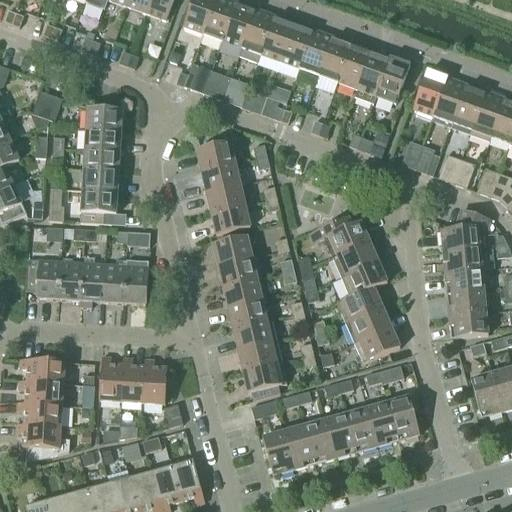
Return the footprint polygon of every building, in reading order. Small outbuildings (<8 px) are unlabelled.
[(103,13),(106,3),(107,0),(85,0),(84,6),(103,13)] [(125,10),(128,0),(107,0),(106,3),(125,10)] [(144,17),(150,0),(128,0),(125,10),(144,17)] [(150,0),(144,17),(164,24),(173,0),(150,0)] [(203,38),(216,0),(193,0),(182,31),(203,38)] [(222,45),(236,6),(220,0),(216,0),(203,38),(222,45)] [(241,52),(255,13),(236,6),(222,45),(241,52)] [(261,59),(275,20),(255,13),(241,52),(242,53),(239,61),(257,68),(260,59),(261,59)] [(10,28),(14,17),(8,15),(3,26),(10,28)] [(19,32),(23,20),(14,17),(10,28),(19,32)] [(280,66),(294,27),(275,20),(261,59),(280,66)] [(299,73),(313,34),(294,27),(280,66),(299,73)] [(48,42),(53,31),(46,28),(42,40),(48,42)] [(57,46),(61,34),(53,31),(48,42),(57,46)] [(318,80),(332,40),(313,34),(299,73),(318,80)] [(337,87),(351,47),(332,40),(318,80),(337,87)] [(87,56),(91,45),(85,42),(80,54),(87,56)] [(96,59),(100,48),(91,45),(87,56),(96,59)] [(356,94),(370,54),(351,47),(337,87),(356,94)] [(375,101),(390,61),(370,54),(356,94),(357,94),(354,101),(373,108),(376,101),(375,101)] [(126,70),(130,59),(123,56),(119,68),(126,70)] [(134,73),(138,62),(130,59),(126,70),(134,73)] [(375,101),(376,101),(394,108),(409,68),(390,61),(375,101)] [(184,91),(191,94),(203,98),(212,75),(191,67),(186,79),(188,79),(184,91)] [(223,105),(231,82),(212,75),(203,98),(223,105)] [(430,124),(446,82),(426,75),(412,114),(416,116),(415,119),(430,124)] [(188,79),(186,79),(181,76),(176,88),(184,91),(188,79)] [(246,100),(250,89),(231,82),(223,105),(242,112),(246,100)] [(451,128),(465,89),(446,82),(430,124),(447,130),(448,127),(451,128)] [(285,108),(290,96),(271,89),(267,101),(285,108)] [(469,139),(484,96),(465,89),(451,128),(454,130),(453,133),(469,139)] [(50,100),(40,96),(39,96),(31,118),(42,122),(50,100)] [(489,142),(503,103),(484,96),(469,139),(485,145),(487,141),(489,142)] [(0,127),(6,125),(10,123),(2,104),(0,99),(0,127)] [(53,126),(61,104),(50,100),(42,122),(53,126)] [(249,115),(253,103),(246,100),(242,112),(249,115)] [(508,152),(511,140),(511,105),(503,103),(489,142),(492,143),(491,146),(508,152)] [(280,126),(284,114),(278,112),(274,124),(280,126)] [(120,136),(121,115),(86,113),(85,134),(120,136)] [(284,114),(280,126),(288,129),(292,117),(284,114)] [(6,125),(0,127),(0,149),(9,145),(14,143),(6,125)] [(319,140),(323,128),(314,125),(310,137),(319,140)] [(326,142),(330,130),(323,128),(319,140),(326,142)] [(119,157),(120,136),(85,134),(84,155),(119,157)] [(381,162),(385,150),(389,138),(378,134),(373,146),(361,142),(357,154),(381,162)] [(357,154),(361,142),(353,139),(349,151),(357,154)] [(46,152),(46,141),(35,141),(35,152),(46,152)] [(63,153),(64,142),(53,142),(52,153),(63,153)] [(0,172),(4,171),(18,165),(9,145),(0,149),(0,172)] [(200,176),(235,168),(230,146),(195,154),(200,176)] [(413,174),(421,150),(409,146),(400,169),(413,174)] [(253,152),(255,163),(266,160),(264,150),(253,152)] [(425,178),(434,155),(421,150),(413,174),(425,178)] [(45,163),(46,152),(35,152),(34,162),(45,163)] [(63,163),(63,153),(52,153),(52,163),(63,163)] [(117,177),(119,157),(84,155),(82,175),(117,177)] [(451,188),(460,165),(445,159),(437,183),(451,188)] [(269,172),(266,160),(255,163),(258,174),(269,172)] [(466,193),(474,170),(460,165),(451,188),(466,193)] [(205,197),(240,189),(235,168),(200,176),(205,197)] [(0,194),(12,189),(4,171),(0,172),(0,194)] [(490,202),(498,178),(484,173),(476,197),(490,202)] [(116,197),(117,177),(82,175),(81,195),(116,197)] [(498,205),(511,183),(498,178),(490,202),(498,205)] [(60,194),(61,183),(50,182),(50,193),(60,194)] [(511,206),(511,183),(498,205),(506,213),(511,206)] [(0,229),(0,230),(25,219),(12,189),(0,194),(0,229)] [(210,218),(245,210),(240,189),(205,197),(210,218)] [(265,205),(276,202),(274,191),(262,194),(265,205)] [(115,218),(116,197),(81,195),(79,228),(103,229),(104,218),(115,218)] [(268,216),(279,214),(276,202),(265,205),(268,216)] [(42,223),(43,207),(32,206),(31,219),(31,222),(42,223)] [(215,240),(250,232),(245,210),(210,218),(215,240)] [(484,233),(488,223),(461,214),(454,232),(440,234),(442,256),(479,253),(477,231),(484,233)] [(360,226),(352,230),(348,221),(309,238),(313,247),(323,243),(332,262),(369,246),(360,226)] [(83,245),(84,233),(73,233),(73,244),(83,245)] [(95,246),(96,234),(84,233),(83,245),(95,246)] [(126,248),(127,237),(116,236),(116,247),(126,248)] [(148,252),(149,238),(127,237),(126,248),(126,251),(148,252)] [(256,261),(251,239),(212,248),(217,270),(256,261)] [(507,252),(506,248),(501,239),(494,240),(495,253),(507,252)] [(277,257),(288,254),(286,243),(275,246),(277,257)] [(341,283),(377,266),(369,246),(332,262),(341,283)] [(510,261),(509,257),(507,252),(495,253),(496,263),(510,261)] [(444,278),(481,274),(479,253),(442,256),(444,278)] [(80,306),(79,312),(91,313),(91,307),(101,307),(103,269),(94,268),(94,262),(85,261),(84,268),(82,268),(79,306),(80,306)] [(222,292),(261,282),(256,261),(217,270),(222,292)] [(300,274),(311,272),(308,261),(297,263),(300,274)] [(61,266),(58,305),(79,306),(82,268),(72,267),(72,263),(62,262),(62,266),(61,266)] [(58,305),(61,266),(26,264),(24,296),(36,297),(36,303),(58,305)] [(123,308),(125,265),(115,264),(115,270),(103,269),(101,307),(123,308)] [(282,277),(293,275),(291,264),(279,266),(282,277)] [(125,265),(123,308),(145,310),(147,266),(125,265)] [(373,292),(386,287),(377,266),(341,283),(349,301),(349,302),(373,292)] [(302,286),(313,283),(311,272),(300,274),(302,286)] [(446,299),(483,296),(481,274),(444,278),(446,299)] [(285,289),(296,286),(293,275),(282,277),(285,289)] [(262,304),(262,305),(266,304),(261,282),(222,292),(227,312),(262,304)] [(382,312),(373,292),(349,302),(349,301),(336,307),(345,328),(382,312)] [(307,307),(319,305),(316,293),(304,296),(307,307)] [(448,320),(485,317),(483,296),(446,299),(448,320)] [(267,326),(267,325),(262,305),(262,304),(227,312),(232,334),(267,326)] [(292,320),(304,317),(301,306),(289,308),(292,320)] [(353,347),(390,331),(382,312),(345,328),(353,347)] [(294,331),(306,328),(304,317),(292,320),(294,331)] [(450,343),(487,339),(485,317),(448,320),(450,343)] [(237,355),(276,345),(271,324),(267,325),(267,326),(232,334),(237,355)] [(326,336),(323,325),(312,327),(315,339),(326,336)] [(362,368),(399,352),(390,331),(353,347),(362,368)] [(317,350),(329,347),(326,336),(315,339),(317,350)] [(493,355),(507,351),(504,341),(490,345),(493,355)] [(242,376),(281,366),(276,345),(237,355),(242,376)] [(472,361),(486,357),(483,347),(469,351),(472,361)] [(302,361),(313,359),(311,348),(299,350),(302,361)] [(322,371),(334,369),(331,357),(319,360),(322,371)] [(304,373),(316,370),(313,359),(302,361),(304,373)] [(109,369),(110,362),(101,361),(98,406),(120,407),(122,370),(109,369)] [(131,371),(132,363),(122,363),(122,370),(120,407),(142,408),(144,371),(143,371),(131,371)] [(62,389),(63,367),(20,364),(19,374),(26,374),(25,386),(25,387),(62,389)] [(153,372),(153,365),(144,364),(143,371),(144,371),(142,408),(164,410),(166,373),(153,372)] [(278,390),(286,388),(281,366),(242,376),(247,396),(250,396),(252,404),(279,397),(278,390)] [(403,382),(400,370),(378,376),(381,386),(382,388),(403,382)] [(502,416),(511,413),(511,372),(491,378),(502,416)] [(381,386),(378,376),(365,380),(368,390),(381,386)] [(481,422),(502,416),(491,378),(470,384),(481,422)] [(340,398),(353,394),(350,384),(337,387),(340,398)] [(25,387),(25,386),(18,385),(18,395),(25,396),(24,408),(60,410),(62,389),(25,387)] [(326,402),(340,398),(337,387),(323,391),(326,402)] [(298,409),(311,405),(308,395),(295,399),(298,409)] [(285,413),(298,409),(295,399),(282,403),(285,413)] [(398,445),(419,439),(408,401),(387,407),(398,445)] [(254,424),(278,417),(274,405),(250,411),(254,424)] [(24,408),(17,407),(16,417),(23,417),(23,429),(23,430),(59,432),(60,410),(24,408)] [(377,451),(398,445),(387,407),(366,413),(377,451)] [(169,432),(182,429),(176,410),(164,413),(169,432)] [(356,457),(377,451),(366,413),(345,418),(356,457)] [(335,463),(356,457),(345,418),(325,424),(335,463)] [(314,468),(335,463),(325,424),(304,430),(314,468)] [(15,429),(15,438),(22,439),(21,452),(26,452),(25,467),(68,455),(69,444),(58,443),(59,432),(23,430),(23,429),(15,429)] [(294,474),(314,468),(304,430),(283,436),(294,474)] [(137,432),(119,431),(119,435),(118,443),(118,444),(136,441),(137,432)] [(272,480),(294,474),(283,436),(261,442),(272,480)] [(147,458),(162,453),(159,441),(143,446),(147,458)] [(195,510),(204,507),(192,465),(170,471),(180,506),(193,503),(195,510)] [(169,511),(169,509),(180,506),(170,471),(150,477),(159,511),(169,511)] [(159,511),(150,477),(129,482),(136,511),(159,511)] [(136,511),(129,482),(108,488),(111,500),(114,511),(136,511)] [(114,511),(111,500),(108,488),(87,494),(92,511),(114,511)] [(92,511),(87,494),(66,500),(69,511),(92,511)] [(69,511),(66,500),(46,505),(47,511),(69,511)]
